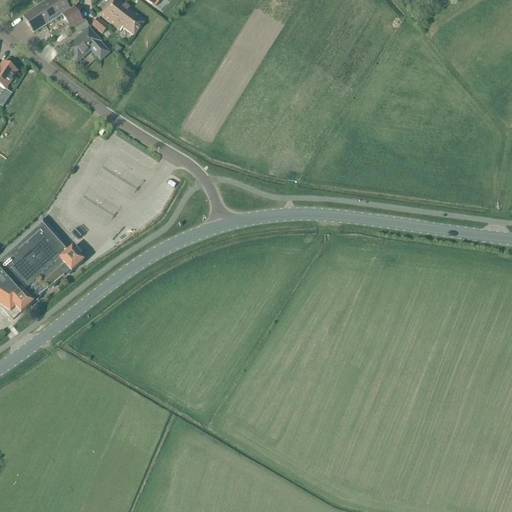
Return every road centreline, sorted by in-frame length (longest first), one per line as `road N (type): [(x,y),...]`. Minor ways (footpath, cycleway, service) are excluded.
road 1 (residential): [(221,223),(189,165),(0,31)]
road 2 (secondary): [(221,223),(332,217),(511,241)]
road 3 (secondary): [(0,369),(156,251),(221,223)]
